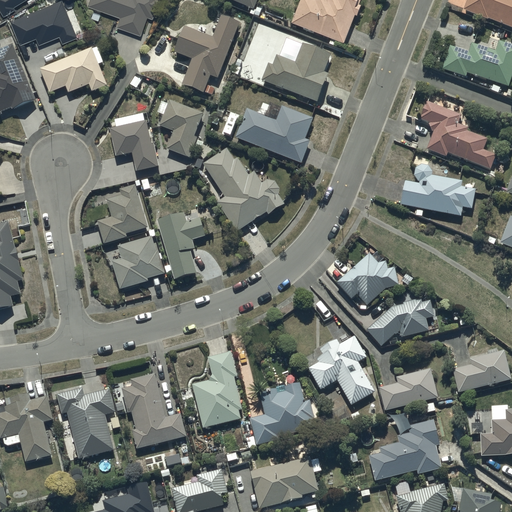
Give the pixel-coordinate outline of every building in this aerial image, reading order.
[(0,0),(0,12),(3,18),(15,11),(13,8),(25,0),(0,0)] [(60,0),(57,0),(8,21),(19,46),(36,39),(38,44),(57,36),(60,43),(76,36),(60,0)] [(87,0),(86,4),(119,15),(115,26),(138,34),(145,15),(152,18),(158,0),(87,0)] [(224,0),(252,12),(257,0),(224,0)] [(314,0),(313,2),(307,0),(300,0),(289,25),(340,47),(352,19),(355,20),(359,9),(357,8),(360,0),(314,0)] [(511,0),(466,0),(461,13),(485,22),(486,19),(511,29),(511,0)] [(211,39),(183,28),(173,54),(190,60),(185,75),(172,70),(170,77),(182,82),(180,87),(202,96),(203,94),(211,97),(213,91),(205,88),(209,78),(216,81),(237,26),(219,19),(211,39)] [(467,53),(448,47),(441,70),(464,77),(465,74),(507,87),(511,70),(511,46),(497,41),(493,54),(470,46),(467,53)] [(329,57),(299,45),(298,50),(292,48),(289,56),(281,53),(278,59),(275,58),(271,68),(266,66),(260,81),(315,104),(326,76),(322,74),(329,57)] [(12,46),(0,50),(0,116),(1,116),(0,114),(11,109),(12,112),(34,103),(12,46)] [(90,50),(39,71),(49,95),(64,89),(66,95),(87,87),(90,93),(105,87),(97,67),(102,64),(96,49),(91,51),(90,50)] [(156,115),(162,118),(158,128),(172,133),(165,151),(188,160),(196,139),(192,138),(201,115),(168,103),(166,107),(161,104),(156,115)] [(459,117),(425,104),(419,121),(428,124),(432,134),(425,152),(445,159),(447,153),(489,169),(494,156),(482,151),(486,141),(465,133),(467,128),(457,124),(459,117)] [(274,121),(245,110),(234,140),(300,164),(308,143),(302,141),(311,118),(279,107),(274,121)] [(142,116),(112,122),(114,129),(108,131),(114,160),(130,156),(134,174),(157,169),(152,145),(148,146),(142,116)] [(226,151),(202,165),(223,199),(216,203),(235,234),(265,215),(266,216),(282,206),(277,197),(280,196),(272,184),(264,182),(260,184),(253,173),(246,177),(236,160),(233,162),(226,151)] [(511,170),(503,193),(511,196),(511,170)] [(418,185),(403,182),(398,208),(415,210),(414,217),(420,218),(421,211),(459,217),(460,209),(470,210),(473,192),(459,189),(460,182),(430,177),(418,185)] [(146,229),(134,187),(117,191),(119,196),(104,200),(110,219),(94,224),(101,246),(124,240),(123,236),(146,229)] [(181,214),(155,222),(173,281),(194,275),(187,252),(191,251),(189,243),(203,239),(197,219),(184,223),(181,214)] [(511,218),(509,217),(498,245),(511,250),(511,218)] [(0,311),(12,309),(9,298),(19,296),(15,281),(21,280),(7,223),(0,224),(0,311)] [(150,238),(117,248),(121,260),(109,263),(118,292),(145,284),(144,281),(163,275),(157,253),(155,254),(150,238)] [(376,265),(368,255),(335,284),(350,301),(355,296),(365,307),(384,290),(398,287),(394,269),(386,271),(384,262),(376,265)] [(389,308),(365,330),(380,348),(399,333),(400,339),(427,332),(424,319),(432,317),(428,303),(421,305),(420,300),(389,308)] [(316,364),(307,369),(319,392),(336,383),(349,407),(372,395),(356,365),(366,359),(354,336),(336,346),(333,342),(318,350),(321,355),(314,360),(316,364)] [(470,367),(451,371),(457,395),(510,383),(503,353),(468,361),(470,367)] [(207,382),(190,385),(201,430),(239,421),(237,412),(240,411),(232,380),(235,379),(228,354),(206,360),(210,378),(207,382)] [(396,385),(378,390),(383,412),(436,397),(429,370),(395,379),(396,385)] [(131,389),(120,391),(126,415),(130,414),(134,431),(130,432),(134,451),(185,439),(179,415),(164,418),(154,376),(130,382),(131,389)] [(264,416),(247,420),(248,423),(242,425),(244,434),(251,433),(255,448),(277,443),(276,439),(313,431),(311,421),(312,421),(308,403),(302,404),(298,385),(283,388),(284,393),(276,395),(275,390),(259,394),(264,416)] [(81,390),(59,396),(63,413),(69,411),(80,458),(111,451),(103,417),(114,414),(108,391),(83,397),(81,390)] [(7,411),(0,412),(0,430),(2,438),(4,438),(6,445),(23,442),(27,460),(53,455),(46,421),(54,419),(49,395),(31,399),(30,392),(11,396),(13,404),(5,406),(7,411)] [(489,436),(478,436),(478,456),(511,455),(511,411),(508,411),(508,407),(489,407),(489,436)] [(379,455),(367,458),(373,482),(415,472),(416,475),(440,470),(436,449),(439,448),(433,421),(407,427),(409,434),(397,437),(399,444),(378,449),(379,455)] [(309,458),(248,474),(257,511),(301,500),(301,498),(310,495),(311,501),(319,499),(309,458)] [(196,484),(169,490),(174,511),(203,511),(220,508),(218,498),(227,495),(221,470),(194,477),(196,484)] [(157,511),(150,481),(128,487),(129,493),(105,499),(107,509),(92,511),(157,511)] [(392,487),(395,499),(397,511),(439,511),(440,503),(446,502),(442,485),(408,494),(405,484),(392,487)] [(6,486),(0,487),(0,509),(11,507),(6,486)] [(490,497),(462,491),(456,511),(498,511),(500,505),(489,503),(490,497)]
